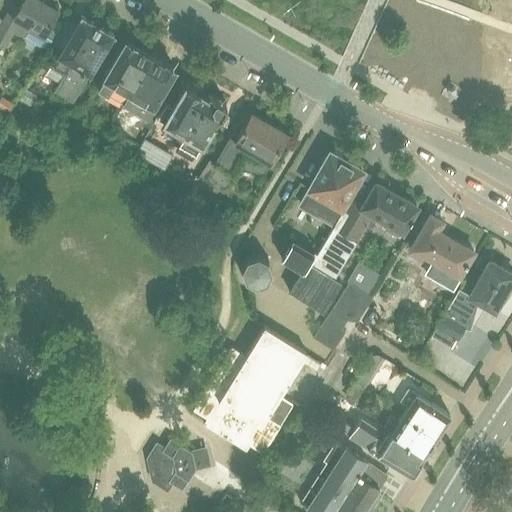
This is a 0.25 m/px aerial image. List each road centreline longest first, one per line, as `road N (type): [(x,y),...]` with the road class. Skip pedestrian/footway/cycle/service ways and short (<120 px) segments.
road 1 (unclassified): [(511,195),(165,0)]
road 2 (secondary): [(441,511),(511,404)]
